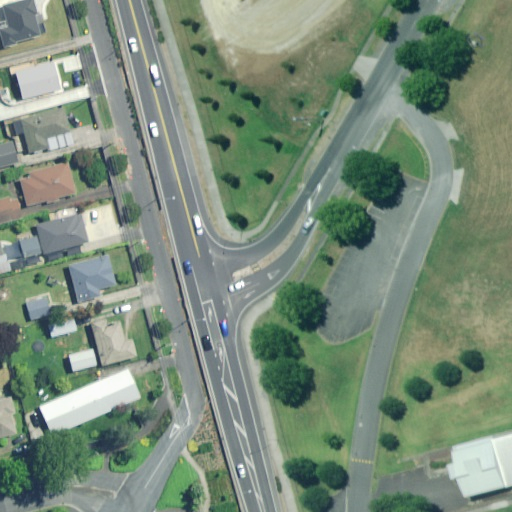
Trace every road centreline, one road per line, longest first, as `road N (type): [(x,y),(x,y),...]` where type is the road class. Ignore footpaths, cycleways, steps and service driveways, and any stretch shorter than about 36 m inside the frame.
road 1 (residential): [(142,497),(190,412),(193,385),(92,0)]
road 2 (residential): [(208,286),(281,252),(428,0)]
road 3 (primary): [(208,286),(130,0)]
road 4 (primary): [(265,511),(208,286)]
road 5 (residential): [(26,498),(43,483),(78,477),(142,497)]
